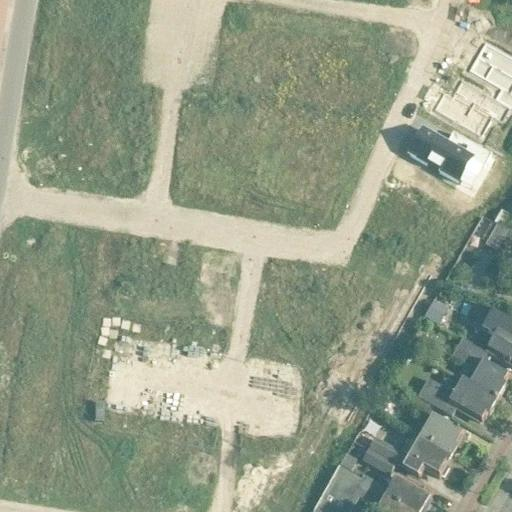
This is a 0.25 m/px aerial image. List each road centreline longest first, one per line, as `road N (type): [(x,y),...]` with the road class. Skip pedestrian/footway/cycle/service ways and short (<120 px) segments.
road 1 (residential): [(0,197),(340,253),(444,28)]
road 2 (unknown): [(187,0),(152,222)]
road 3 (residential): [(268,0),(444,28)]
road 4 (unknown): [(119,378),(290,404)]
road 5 (unknown): [(256,239),(231,395)]
road 6 (unclassified): [(24,0),(0,153)]
